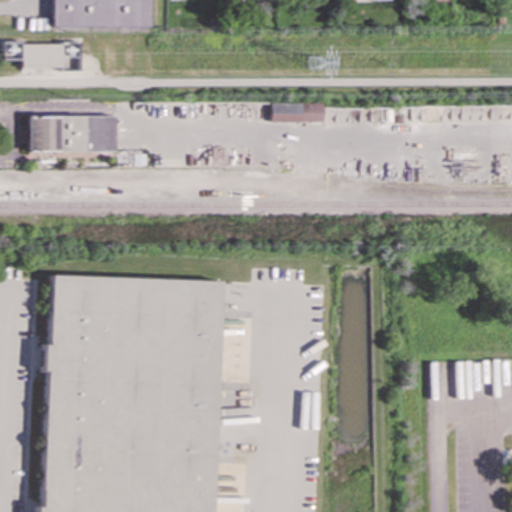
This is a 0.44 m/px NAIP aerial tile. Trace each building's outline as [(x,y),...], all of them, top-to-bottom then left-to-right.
[(146,0),(48,0),(48,26),(146,27),(146,0)] [(59,66),(59,56),(76,56),(76,43),(14,43),(14,41),(0,41),(1,59),(18,59),(18,66),(59,66)] [(266,122),(319,121),(319,102),(266,102),(266,122)] [(110,115),(24,116),(24,151),(110,151),(110,115)] [(206,511),(214,280),(46,275),(44,343),(39,343),(38,369),(42,369),(38,506),(37,506),(36,511),(206,511)]
